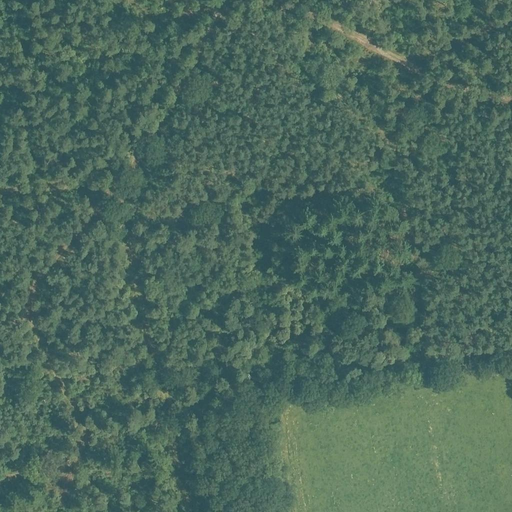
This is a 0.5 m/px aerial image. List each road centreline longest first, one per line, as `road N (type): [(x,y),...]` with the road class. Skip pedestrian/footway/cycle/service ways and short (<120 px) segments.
road 1 (track): [(229,0),(141,152),(27,296),(76,448),(0,472)]
road 2 (track): [(0,193),(111,187),(184,511)]
road 3 (track): [(292,4),(410,67),(511,103)]
road 4 (track): [(0,48),(98,41),(220,0)]
